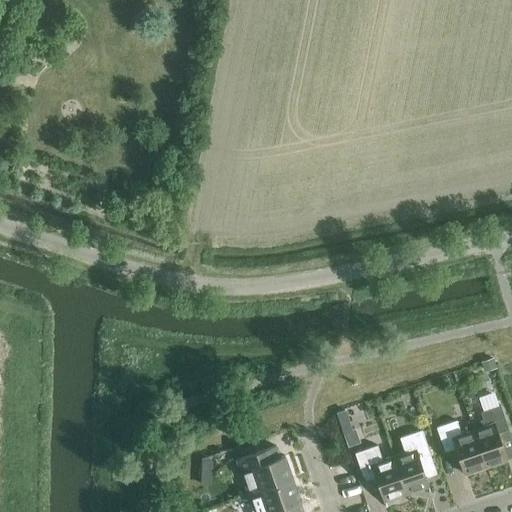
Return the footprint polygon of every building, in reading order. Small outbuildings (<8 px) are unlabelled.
[(484,391),(500,385),(495,372),(479,378),(484,391)] [(472,429),(485,466),(505,459),(496,433),(508,429),(499,404),(479,411),(484,425),(472,429)] [(359,409),(344,414),(349,428),(363,423),(359,409)] [(485,466),(472,429),(460,434),(455,419),(435,426),(444,451),(455,447),(464,473),(485,466)] [(392,455),(405,493),(427,485),(418,457),(429,453),(421,429),(399,437),(404,451),(392,455)] [(405,493),(392,455),(381,459),(376,444),(354,452),(362,476),(373,472),(383,501),(405,493)] [(247,493),(292,477),(284,454),(279,456),(275,445),(235,459),(247,493)] [(292,477),(247,493),(253,511),(297,511),(294,502),(299,500),(292,477)]
